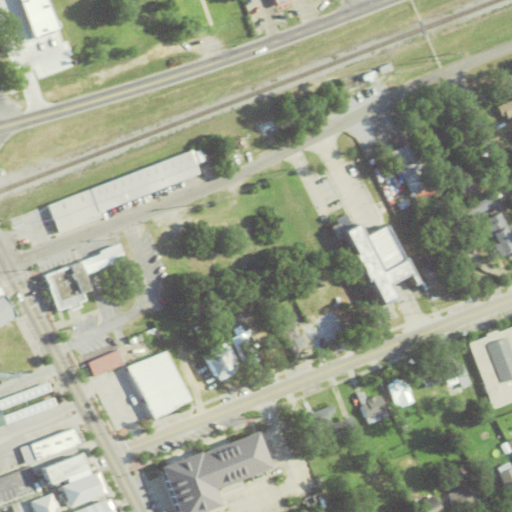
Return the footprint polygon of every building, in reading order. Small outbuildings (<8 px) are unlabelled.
[(102,0),(105,9),(94,13),(89,0),(102,0)] [(38,28),(64,18),(71,35),(45,46),(38,28)] [(504,113),(500,115),(495,106),(511,96),(511,116),(507,119),(504,113)] [(463,144),(456,148),(442,125),(451,120),(453,123),(459,119),(470,137),(469,138),(473,145),(466,149),(463,144)] [(260,127),(270,122),(274,128),(263,133),(260,127)] [(234,139),(242,136),(245,146),(237,149),(234,139)] [(412,193),(409,195),(388,152),(413,140),(437,190),(415,201),(412,193)] [(390,147),(388,148),(389,149),(387,150),(388,151),(384,153),(383,152),(382,152),(379,148),(381,147),(380,146),(384,144),(385,145),(386,144),(387,145),(388,144),(390,147)] [(87,187),(95,210),(195,171),(186,149),(87,187)] [(446,167),(456,162),(462,173),(452,178),(446,167)] [(457,196),(461,194),(455,184),(469,177),(476,191),(459,200),(457,196)] [(46,203),(57,232),(98,216),(95,210),(87,187),(46,203)] [(475,214),(477,217),(458,226),(450,210),(473,198),(473,199),(489,192),(495,204),(475,214)] [(428,203),(443,196),(447,206),(432,213),(428,203)] [(483,227),(488,224),(485,218),(499,211),(511,237),(511,248),(498,256),(483,227)] [(386,283),(394,298),(378,307),(365,281),(362,282),(348,255),(350,254),(342,236),(335,240),(329,227),(335,223),(333,220),(343,214),(349,225),(355,223),(361,235),(383,224),(414,282),(409,285),(403,274),(386,283)] [(437,251),(433,244),(451,234),(463,255),(440,268),(445,278),(429,287),(418,268),(427,262),(425,258),(437,251)] [(398,246),(409,241),(414,251),(404,257),(398,246)] [(88,292),(55,305),(43,274),(53,270),(52,268),(62,264),(64,267),(90,256),(97,254),(98,250),(116,243),(122,259),(96,269),(82,275),(88,292)] [(273,289),(286,283),(291,295),(278,301),(273,289)] [(0,296),(3,295),(14,317),(0,324),(0,296)] [(210,302),(220,298),(225,310),(216,314),(210,302)] [(0,326),(19,318),(41,364),(39,365),(40,367),(3,381),(0,375),(0,326)] [(305,348),(293,354),(288,343),(284,345),(275,326),(290,319),(296,331),(301,329),(307,342),(303,344),(305,348)] [(511,400),(491,408),(466,343),(485,336),(484,334),(494,329),(495,332),(511,324),(511,400)] [(244,360),(241,362),(229,338),(232,337),(229,330),(237,325),(241,331),(246,329),(261,358),(247,366),(244,360)] [(175,332),(183,328),(187,335),(179,339),(175,332)] [(186,364),(179,366),(171,344),(183,340),(191,363),(186,365),(186,364)] [(211,350),(209,348),(224,340),(237,363),(232,366),(234,371),(215,381),(204,361),(205,360),(202,354),(211,350)] [(85,362),(113,350),(119,365),(91,377),(85,362)] [(124,366),(163,351),(189,399),(152,419),(124,366)] [(462,391),(449,395),(445,381),(424,388),(417,367),(448,357),(451,367),(461,364),(468,386),(461,388),(462,391)] [(391,400),(385,385),(391,383),(390,380),(394,378),(395,381),(402,378),(408,393),(391,400)] [(50,397),(53,406),(0,425),(0,398),(45,382),(49,391),(0,409),(0,412),(1,415),(50,397)] [(373,395),(374,396),(378,394),(386,416),(366,424),(364,416),(362,417),(358,406),(359,406),(354,393),(362,390),(365,398),(373,395)] [(326,415),(330,426),(320,429),(323,435),(314,438),(305,414),(306,414),(305,411),(309,409),(310,412),(329,404),(332,412),(326,415)] [(346,433),(337,436),(331,423),(350,415),(356,432),(348,435),(346,433)] [(17,448),(27,444),(28,445),(70,429),(77,442),(24,464),(17,448)] [(209,489),(215,505),(196,511),(172,511),(155,465),(194,451),(195,453),(254,431),(267,466),(209,489)] [(498,445),(504,442),(509,451),(504,454),(498,445)] [(40,470),(78,455),(84,470),(46,485),(40,470)] [(511,497),(509,499),(498,474),(511,467),(511,497)] [(94,471),(102,493),(65,507),(57,486),(94,471)] [(455,511),(449,495),(467,489),(474,510),(468,511),(455,511)] [(32,511),(28,501),(48,494),(54,511),(32,511)] [(418,511),(414,504),(432,495),(440,511),(418,511)] [(67,511),(104,498),(109,511),(67,511)]
